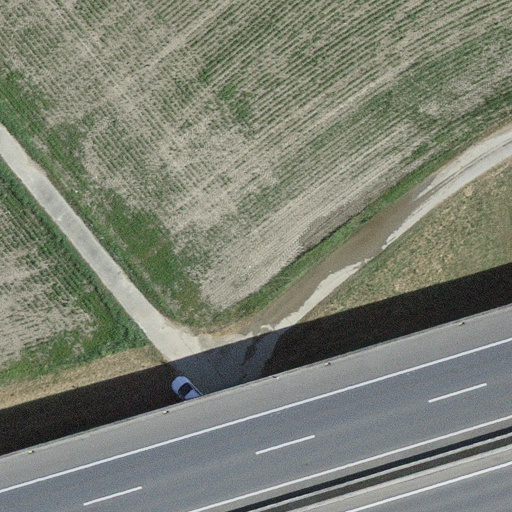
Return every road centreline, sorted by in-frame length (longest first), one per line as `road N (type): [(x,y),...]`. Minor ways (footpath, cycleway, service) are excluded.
road 1 (track): [(0,136),(204,386),(433,190),(511,142)]
road 2 (motorway): [(511,376),(58,511)]
road 3 (track): [(307,511),(204,386)]
